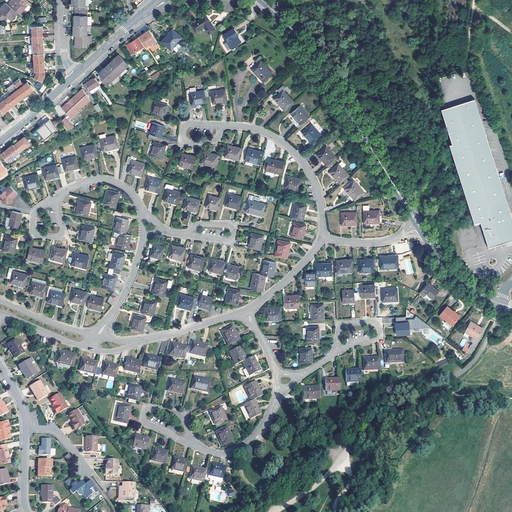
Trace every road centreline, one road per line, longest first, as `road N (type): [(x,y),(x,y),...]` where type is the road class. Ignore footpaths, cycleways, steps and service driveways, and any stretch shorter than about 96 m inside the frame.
road 1 (tertiary): [(420,226),(278,11)]
road 2 (residential): [(321,237),(318,191),(301,160),(260,130),(221,125)]
road 3 (residential): [(275,397),(261,427),(231,452),(207,451),(187,438)]
